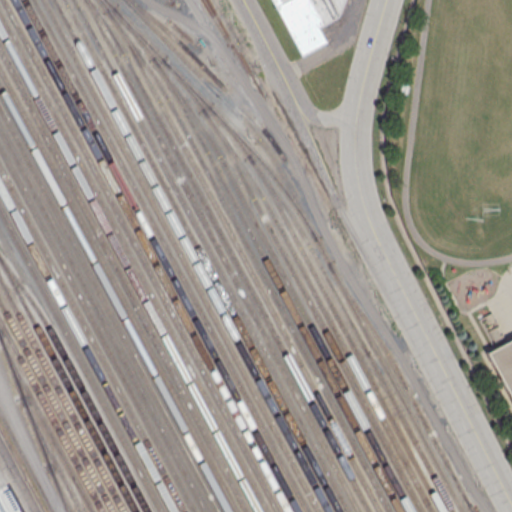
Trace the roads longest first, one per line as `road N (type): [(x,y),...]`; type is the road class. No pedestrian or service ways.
road 1 (tertiary): [(511,509),(360,236)]
road 2 (tertiary): [(383,0),(355,107),(360,236)]
road 3 (residential): [(304,130),(241,0)]
